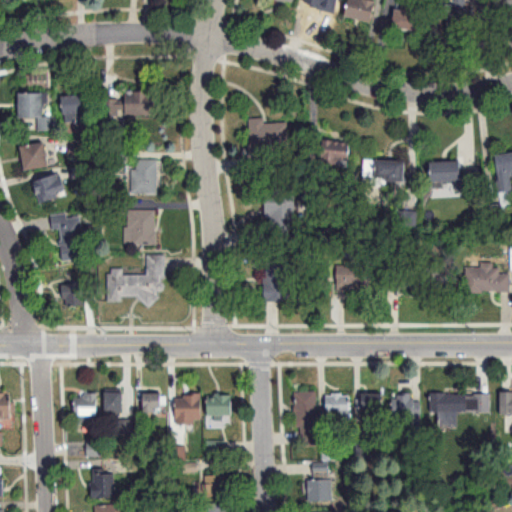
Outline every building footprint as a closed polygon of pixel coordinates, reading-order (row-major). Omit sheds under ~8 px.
[(335,9),(337,0),(312,0),(311,3),(335,9)] [(372,23),(380,1),(376,0),(350,0),(346,14),(372,23)] [(402,0),(402,8),(396,8),(394,28),(421,30),(422,0),(402,0)] [(449,0),(454,30),(474,26),(470,0),(449,0)] [(511,0),(492,0),(499,19),(511,15),(511,0)] [(116,101),(117,117),(164,115),(163,91),(125,93),(125,101),(116,101)] [(47,116),(47,93),(21,93),(21,119),(38,119),(38,131),(53,131),(53,116),(47,116)] [(90,121),(90,95),(64,95),(64,121),(90,121)] [(249,119),(250,174),(269,174),(268,150),(289,150),(289,123),(266,124),(266,119),(249,119)] [(321,162),(347,167),(352,144),(326,139),(321,162)] [(50,167),(46,143),(22,147),(26,171),(50,167)] [(511,201),(511,153),(498,154),(501,202),(511,201)] [(160,195),(160,160),(133,160),(133,195),(160,195)] [(365,184),(407,184),(408,160),(365,160),(365,184)] [(432,162),(432,182),(457,181),(458,190),(469,190),(468,162),(432,162)] [(68,195),(62,174),(34,182),(40,203),(68,195)] [(297,189),(267,189),(267,219),(297,219),(297,189)] [(158,211),(127,211),(127,245),(158,245),(158,211)] [(61,229),(64,261),(88,259),(84,216),(69,218),(68,213),(51,215),(52,230),(61,229)] [(109,299),(144,299),(144,306),(164,306),(164,255),(148,256),(148,275),(124,275),(124,269),(109,269),(109,299)] [(467,293),(511,293),(511,273),(499,273),(499,260),(481,260),(481,267),(467,267),(467,293)] [(292,302),(292,261),(267,261),(267,302),(292,302)] [(338,266),(338,290),(372,290),(372,266),(338,266)] [(448,288),(448,271),(439,271),(439,266),(391,266),(391,289),(448,288)] [(67,309),(95,302),(90,281),(62,287),(67,309)] [(106,415),(125,415),(125,392),(106,392),(106,415)] [(318,392),(297,392),(298,445),(319,445),(318,392)] [(0,417),(13,417),(13,393),(0,393),(0,417)] [(164,393),(143,393),(144,412),(165,412),(164,393)] [(361,415),(383,415),(383,393),(361,393),(361,415)] [(511,415),(511,393),(501,394),(501,416),(511,415)] [(99,423),(99,394),(76,394),(76,423),(99,423)] [(326,394),(326,421),(351,421),(351,394),(326,394)] [(430,414),(491,414),(491,394),(430,394),(430,414)] [(177,424),(203,424),(203,395),(177,395),(177,424)] [(210,395),(210,421),(234,421),(235,395),(210,395)] [(419,396),(394,396),(394,417),(419,417),(419,396)] [(207,455),(224,455),(224,441),(207,441),(207,455)] [(116,468),(94,468),(94,498),(116,498),(116,468)] [(308,502),(331,502),(331,468),(316,468),(316,479),(308,479),(308,502)] [(204,495),(229,495),(229,475),(204,475),(204,495)]
